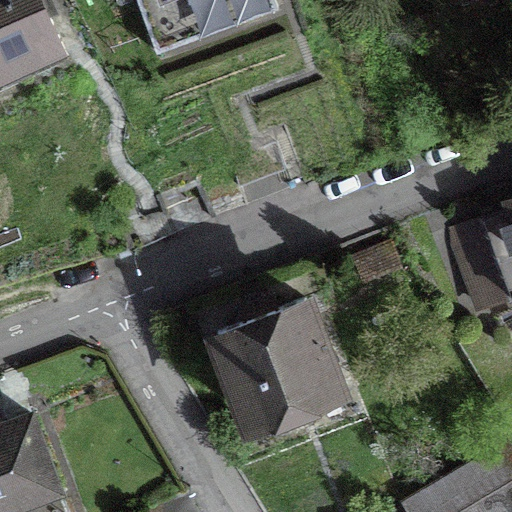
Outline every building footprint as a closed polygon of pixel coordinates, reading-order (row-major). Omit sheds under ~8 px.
[(0,0),(0,87),(64,59),(36,0),(0,0)] [(281,13),(275,0),(139,0),(160,57),(281,13)] [(511,202),(507,204),(509,209),(446,233),(476,310),(511,295),(511,202)] [(335,388),(300,300),(214,334),(248,422),(254,420),(258,430),(261,431),(290,420),(291,416),(287,407),(335,388)] [(0,511),(55,490),(27,417),(0,426),(0,511)] [(458,474),(404,506),(408,511),(456,511),(474,501),(458,474)] [(480,511),(474,501),(456,511),(480,511)]
